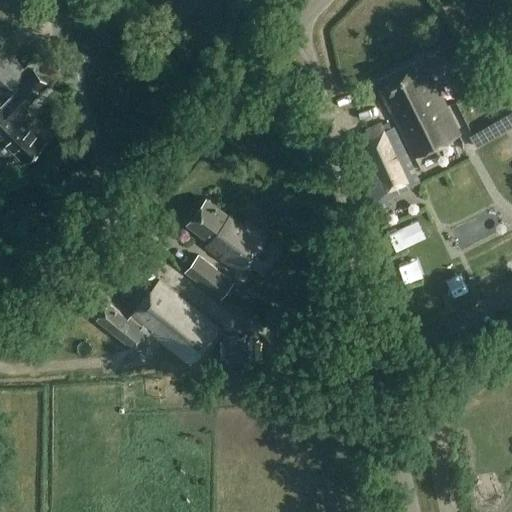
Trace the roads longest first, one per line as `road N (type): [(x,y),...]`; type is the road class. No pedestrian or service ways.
road 1 (unclassified): [(412,511),(310,62),(289,32)]
road 2 (unclassified): [(0,330),(289,32)]
